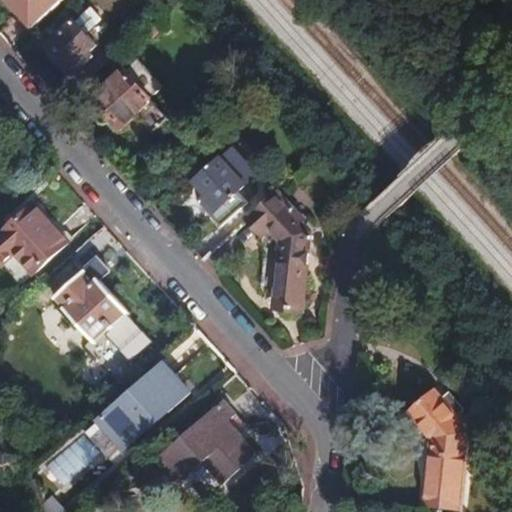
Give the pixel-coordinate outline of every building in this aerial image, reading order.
[(4,0),(32,30),(65,0),(4,0)] [(97,47),(75,22),(46,48),(68,74),(97,47)] [(165,91),(148,72),(135,84),(125,73),(94,100),(122,133),(154,105),(152,103),(165,91)] [(244,186),(221,159),(195,182),(206,195),(196,206),(217,230),(246,204),(237,193),(244,186)] [(311,202),(291,180),(281,188),(302,211),(311,202)] [(277,191),(248,218),(266,238),(272,234),(284,247),(276,308),(281,309),(281,314),(303,318),(315,236),(307,226),(308,224),(277,191)] [(0,235),(0,265),(12,254),(31,275),(67,243),(33,204),(0,235)] [(12,254),(0,265),(19,286),(31,275),(12,254)] [(62,311),(92,345),(106,331),(110,334),(114,331),(111,327),(125,313),(96,281),(91,284),(84,275),(85,274),(83,271),(52,300),(54,302),(56,301),(63,309),(62,311)] [(106,331),(92,345),(105,359),(139,329),(125,313),(111,327),(114,331),(110,334),(106,331)] [(123,413),(140,431),(165,408),(162,403),(179,387),(160,364),(129,392),(136,401),(123,413)] [(438,511),(461,511),(472,428),(461,414),(456,414),(434,390),(407,416),(428,444),(421,509),(438,511)] [(154,462),(176,486),(202,463),(222,484),(254,455),(235,433),(243,426),(222,402),(154,462)]
